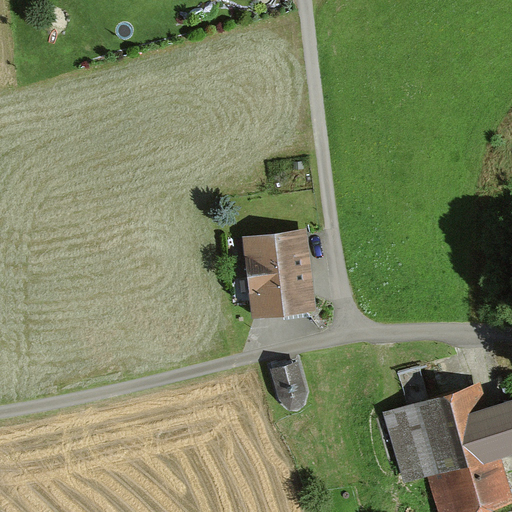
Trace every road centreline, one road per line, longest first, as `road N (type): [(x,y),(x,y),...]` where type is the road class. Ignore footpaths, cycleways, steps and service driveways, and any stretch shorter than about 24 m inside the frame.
road 1 (unclassified): [(0,411),(350,334),(511,335)]
road 2 (track): [(299,0),(350,334)]
